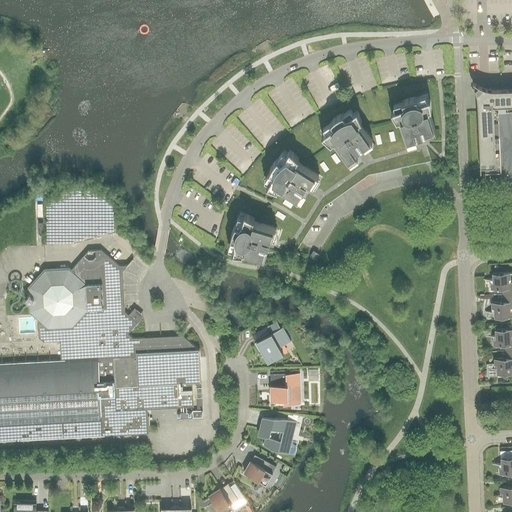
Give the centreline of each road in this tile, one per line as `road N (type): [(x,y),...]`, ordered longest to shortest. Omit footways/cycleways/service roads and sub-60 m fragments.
road 1 (residential): [(152,437),(211,431),(214,417),(206,346),(168,290),(159,255),(181,175),(213,127),(256,88),(309,61),(387,44),(511,39)]
road 2 (residential): [(0,477),(142,477),(210,464),(239,435),(239,364)]
road 3 (residential): [(469,431),(463,257)]
